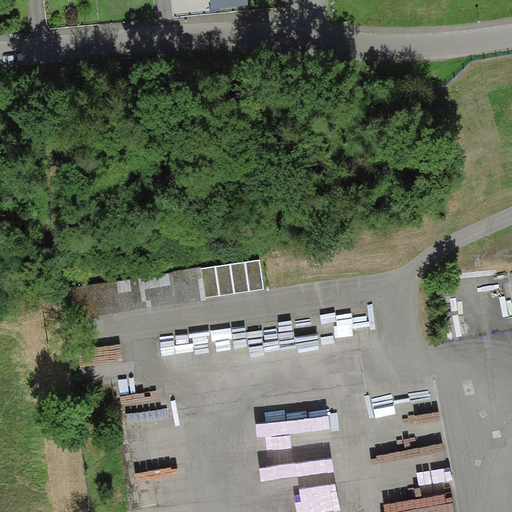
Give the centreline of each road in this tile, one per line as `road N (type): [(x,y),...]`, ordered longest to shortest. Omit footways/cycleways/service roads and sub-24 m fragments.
road 1 (residential): [(288,36),(0,54)]
road 2 (residential): [(511,35),(377,49),(288,36)]
